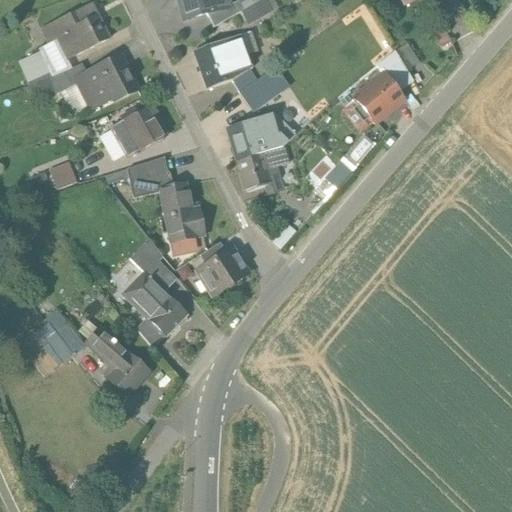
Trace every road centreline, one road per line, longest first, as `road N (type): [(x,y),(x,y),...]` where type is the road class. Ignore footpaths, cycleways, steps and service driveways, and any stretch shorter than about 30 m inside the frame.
road 1 (residential): [(290,281),(511,25)]
road 2 (residential): [(290,281),(263,257),(131,0)]
road 3 (residential): [(205,511),(208,431),(222,368),(290,281)]
road 4 (track): [(260,511),(280,458),(271,412),(251,397),(216,394)]
